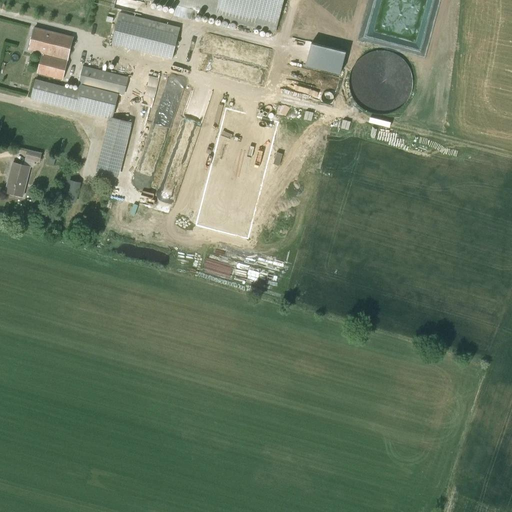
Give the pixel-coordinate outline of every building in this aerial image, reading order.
[(116,0),(114,7),(129,11),(132,0),(116,0)] [(150,0),(275,32),(283,0),(150,0)] [(179,29),(120,14),(112,43),(172,58),(179,29)] [(63,80),(73,38),(34,29),(29,49),(43,53),(37,73),(63,80)] [(343,65),(340,50),(336,51),(338,59),(330,61),(332,68),(343,65)] [(387,88),(387,56),(394,56),(394,52),(369,52),(369,78),(374,78),(374,88),(387,88)] [(121,96),(126,77),(83,66),(78,84),(83,85),(82,89),(78,88),(77,91),(36,80),(32,96),(76,108),(112,116),(118,95),(121,96)] [(310,93),(313,93),(315,83),(289,78),(288,83),(311,87),(310,93)] [(263,104),(215,92),(185,208),(233,221),(263,104)] [(115,176),(129,122),(110,117),(96,172),(115,176)] [(40,163),(42,153),(27,150),(25,159),(40,163)] [(23,196),(30,167),(13,163),(6,192),(23,196)] [(77,202),(82,181),(70,179),(65,200),(77,202)]
